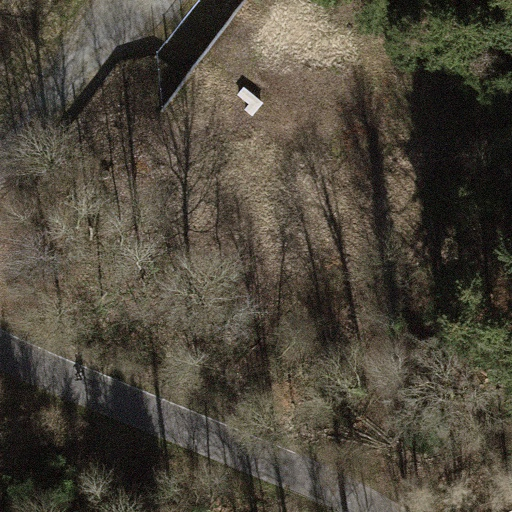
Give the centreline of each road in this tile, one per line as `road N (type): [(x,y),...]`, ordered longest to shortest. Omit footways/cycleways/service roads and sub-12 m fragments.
road 1 (unclassified): [(0,349),(302,484),(345,511)]
road 2 (track): [(0,180),(119,0)]
